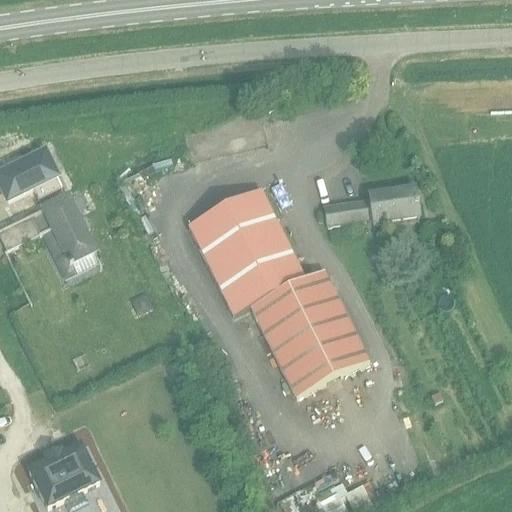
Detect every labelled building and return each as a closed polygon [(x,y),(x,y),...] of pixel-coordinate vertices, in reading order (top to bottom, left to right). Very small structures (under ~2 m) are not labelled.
[(88,114),(97,131),(109,124),(101,108),(88,114)] [(369,205),(367,205),(324,212),(327,230),(372,223),(373,228),(419,222),(414,192),(368,199),(369,205)] [(369,367),(323,275),(305,284),(260,194),(188,230),(233,321),(250,312),(296,403),(369,367)] [(66,202),(15,228),(15,229),(21,241),(24,247),(39,239),(38,238),(45,235),(50,232),(67,267),(93,254),(84,237),(88,234),(89,230),(88,225),(85,222),(81,221),(77,221),(65,198),(64,199),(66,202)] [(438,395),(430,399),(434,407),(442,403),(438,395)] [(46,467),(28,476),(44,509),(46,511),(49,511),(99,488),(80,450),(62,459),(61,455),(44,463),(46,467)] [(313,484),(337,475),(333,465),(309,475),(313,484)] [(366,474),(340,485),(346,498),(372,487),(366,474)] [(283,511),(309,511),(342,495),(336,485),(317,495),(308,478),(275,495),(283,511)]
